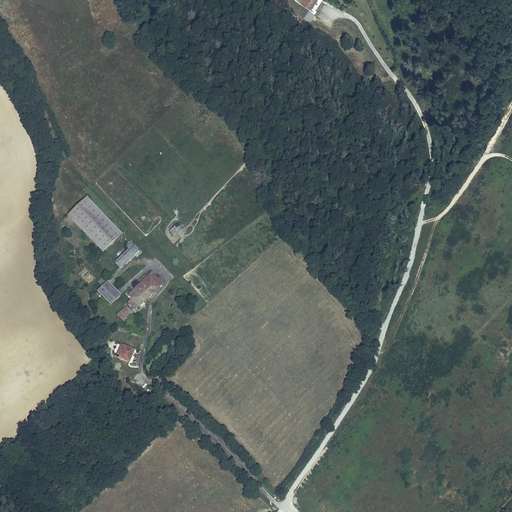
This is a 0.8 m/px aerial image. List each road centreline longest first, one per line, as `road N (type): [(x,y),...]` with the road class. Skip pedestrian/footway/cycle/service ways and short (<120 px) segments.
road 1 (unclassified): [(289,511),(139,371)]
road 2 (track): [(511,103),(450,203),(419,223)]
road 3 (track): [(376,355),(393,335),(436,216)]
